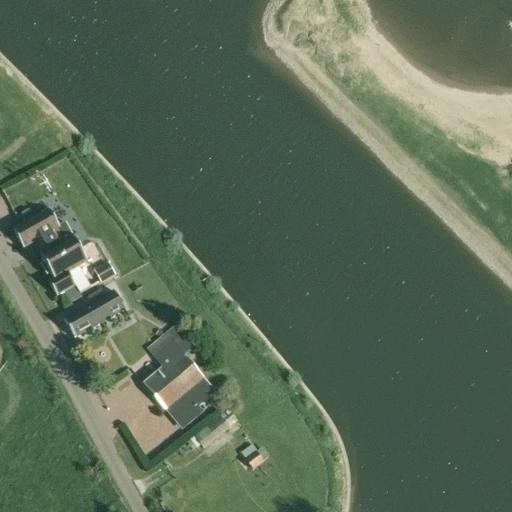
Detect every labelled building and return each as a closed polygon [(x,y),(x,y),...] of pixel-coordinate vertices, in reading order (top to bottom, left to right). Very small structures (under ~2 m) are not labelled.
[(20,214),(25,222),(33,217),(29,209),(20,214)] [(65,223),(59,227),(49,210),(13,231),(24,250),(38,242),(43,252),(39,255),(54,280),(48,283),(57,298),(76,288),(69,275),(89,264),(65,223)] [(103,242),(91,248),(99,263),(111,257),(103,242)] [(109,263),(94,272),(101,285),(116,277),(109,263)] [(64,321),(74,339),(125,311),(114,292),(105,298),(102,292),(88,300),(91,305),(64,321)] [(192,350),(174,329),(147,350),(163,370),(143,386),(179,428),(216,394),(185,356),(192,350)] [(204,451),(222,436),(230,429),(221,417),(194,438),(204,451)] [(257,452),(245,461),(253,472),(265,463),(257,452)]
